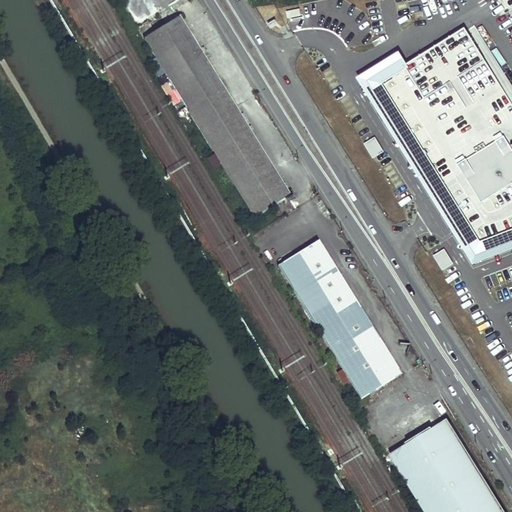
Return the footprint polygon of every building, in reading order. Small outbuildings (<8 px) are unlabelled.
[(180,17),(145,39),(189,112),(188,113),(253,219),(290,197),(180,17)] [(511,84),(473,23),(467,27),(511,98),(511,84)] [(511,98),(467,27),(410,63),(406,58),(369,81),(481,257),(511,244),(511,98)] [(363,143),(373,158),(383,151),(374,136),(363,143)] [(212,158),(207,161),(212,171),(217,168),(212,158)] [(319,241),(278,266),(361,400),(401,375),(319,241)] [(433,255),(443,270),(453,264),(444,249),(433,255)] [(503,511),(447,422),(396,454),(432,511),(503,511)] [(432,511),(396,454),(390,457),(423,511),(432,511)]
